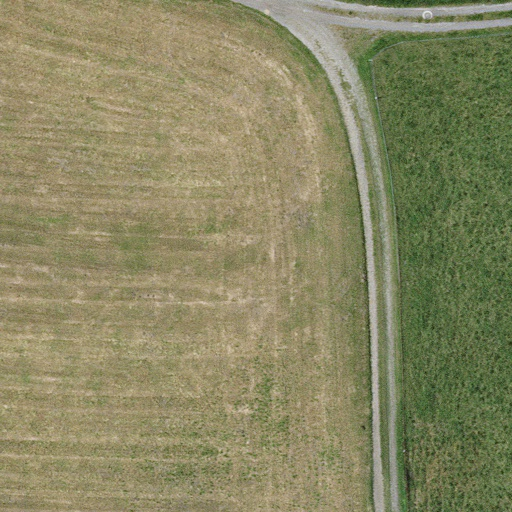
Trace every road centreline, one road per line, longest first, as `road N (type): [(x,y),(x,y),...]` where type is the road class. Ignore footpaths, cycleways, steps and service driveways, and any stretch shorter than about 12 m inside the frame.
road 1 (track): [(322,37),(380,172),(401,511)]
road 2 (track): [(204,0),(322,37),(511,8)]
